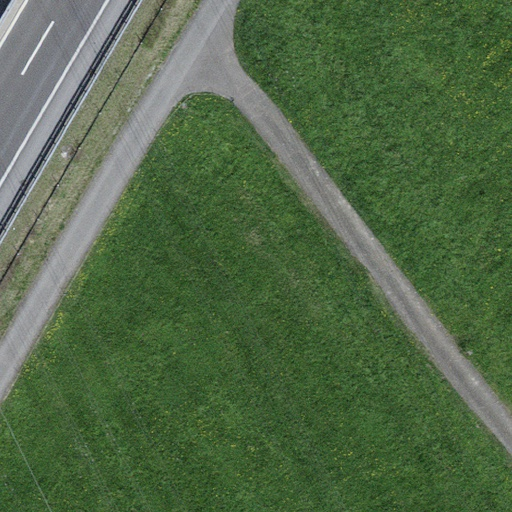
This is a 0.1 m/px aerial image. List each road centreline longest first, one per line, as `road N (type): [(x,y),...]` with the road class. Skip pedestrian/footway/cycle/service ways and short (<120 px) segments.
road 1 (track): [(511,428),(208,33)]
road 2 (track): [(228,0),(0,392)]
road 3 (motorway): [(0,114),(67,0)]
